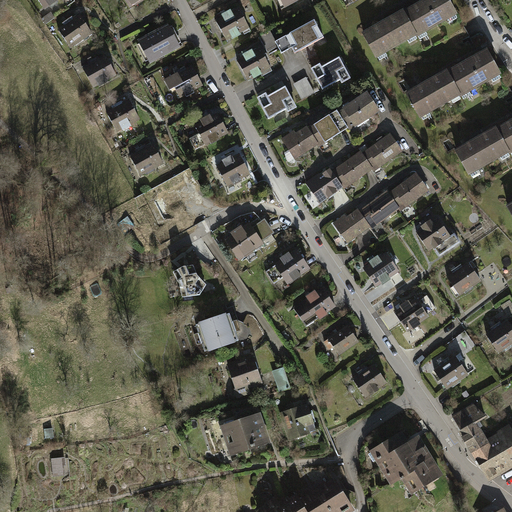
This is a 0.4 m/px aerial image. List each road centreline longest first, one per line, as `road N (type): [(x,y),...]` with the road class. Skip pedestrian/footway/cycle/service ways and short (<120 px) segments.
road 1 (residential): [(293,210),(178,0)]
road 2 (residential): [(415,391),(293,210)]
road 3 (residential): [(293,210),(241,209),(148,257)]
road 4 (residential): [(415,391),(351,439),(346,458),(361,511)]
road 5 (residential): [(511,503),(464,462),(415,391)]
